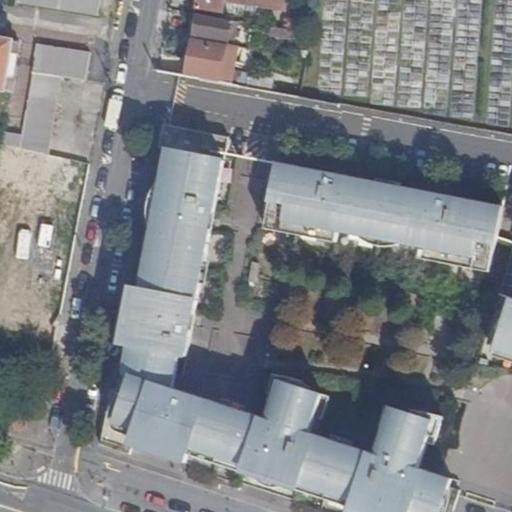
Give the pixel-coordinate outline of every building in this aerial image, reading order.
[(100,18),(102,0),(21,0),(21,6),(100,18)] [(277,8),(277,0),(199,0),(197,10),(223,14),(226,1),(262,7),(263,6),(277,8)] [(231,42),(231,40),(235,24),(235,23),(201,16),(196,36),(231,42)] [(235,24),(231,40),(238,42),(241,25),(235,24)] [(294,41),(295,31),(275,28),(273,37),(294,41)] [(22,44),(0,40),(0,91),(14,94),(22,44)] [(88,81),(93,51),(40,42),(24,137),(51,142),(62,76),(88,81)] [(224,81),(224,83),(255,88),(257,77),(257,76),(236,72),(235,75),(225,74),(229,52),(195,45),(189,75),(224,81)] [(255,88),(273,92),(275,80),(257,77),(255,88)] [(124,346),(131,348),(184,358),(190,359),(232,140),(166,128),(161,151),(175,153),(170,180),(167,193),(162,192),(157,221),(162,222),(159,235),(148,291),(143,291),(138,319),(129,318),(124,346)] [(18,143),(9,175),(67,192),(77,159),(18,143)] [(282,165),(270,224),(298,229),(296,235),(340,244),(342,237),(424,253),(423,260),(466,268),(467,261),(496,266),(507,208),(435,194),(434,197),(352,181),(352,179),(282,165)] [(298,229),(270,224),(269,230),(296,235),(298,229)] [(494,273),(496,266),(467,261),(466,268),(494,273)] [(135,289),(129,318),(138,319),(143,291),(135,289)] [(511,314),(497,356),(505,359),(504,364),(511,367),(511,314)] [(131,348),(123,391),(132,388),(149,387),(163,387),(173,389),(184,358),(131,348)] [(505,359),(497,356),(496,362),(504,364),(505,359)] [(132,388),(123,391),(115,393),(105,447),(132,456),(136,448),(188,465),(186,474),(242,492),(244,485),(296,502),(294,509),(303,511),(455,511),(462,492),(452,489),(425,480),(427,471),(421,469),(426,453),(433,455),(442,424),(387,407),(380,428),(386,430),(378,456),(312,434),(317,418),(322,420),(330,397),(275,379),(267,402),(273,404),(268,420),(265,429),(191,404),(194,396),(173,389),(163,387),(149,387),(132,388)] [(268,420),(194,396),(191,404),(265,429),(268,420)] [(425,480),(452,489),(455,479),(427,471),(425,480)]
